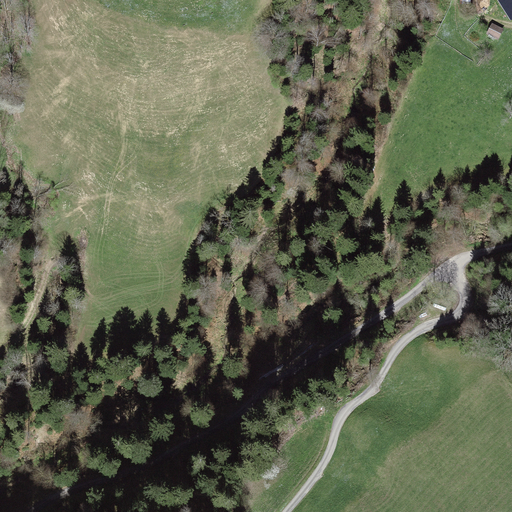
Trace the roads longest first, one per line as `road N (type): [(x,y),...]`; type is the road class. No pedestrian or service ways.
road 1 (track): [(285,511),(327,456),(340,418),(376,384),(405,339),(463,306),(450,267),(145,467),(27,511)]
road 2 (track): [(0,350),(25,327),(53,258),(70,263),(87,295)]
